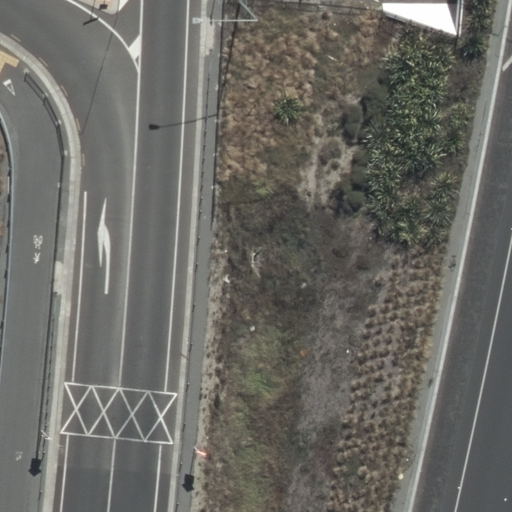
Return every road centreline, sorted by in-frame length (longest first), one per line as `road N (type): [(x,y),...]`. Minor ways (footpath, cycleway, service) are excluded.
road 1 (trunk): [(128,293),(84,62),(50,20),(3,0)]
road 2 (trunk): [(128,293),(156,212),(165,0)]
road 3 (trunk): [(108,511),(128,293)]
